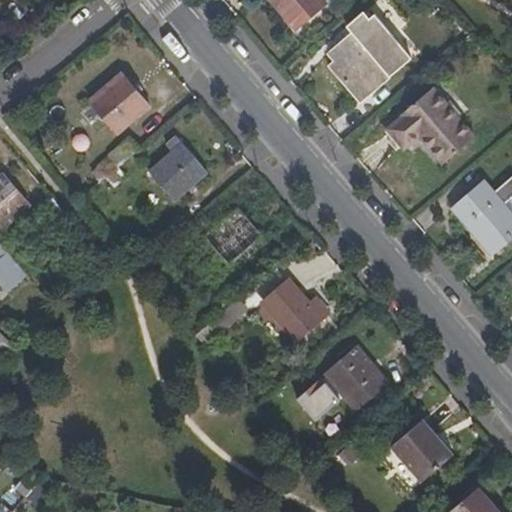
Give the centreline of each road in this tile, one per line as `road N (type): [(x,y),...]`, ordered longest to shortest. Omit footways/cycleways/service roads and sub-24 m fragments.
road 1 (tertiary): [(163,0),(511,404)]
road 2 (residential): [(0,89),(110,0)]
